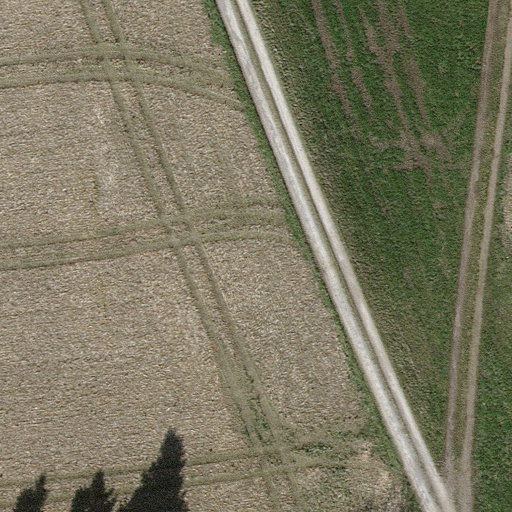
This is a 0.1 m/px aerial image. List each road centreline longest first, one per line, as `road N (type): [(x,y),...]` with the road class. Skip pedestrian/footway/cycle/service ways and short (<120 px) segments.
road 1 (track): [(451,511),(243,0)]
road 2 (track): [(451,511),(511,129)]
